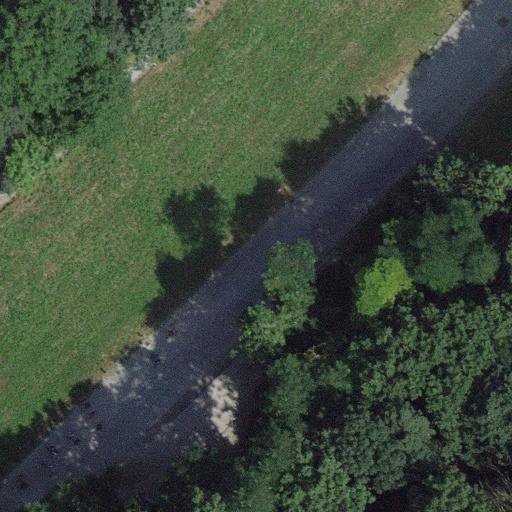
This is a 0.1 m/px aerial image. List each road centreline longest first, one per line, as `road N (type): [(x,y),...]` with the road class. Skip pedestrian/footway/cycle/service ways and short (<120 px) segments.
road 1 (unclassified): [(10,511),(248,291),(457,80),(509,0)]
road 2 (track): [(248,291),(427,316),(511,345)]
